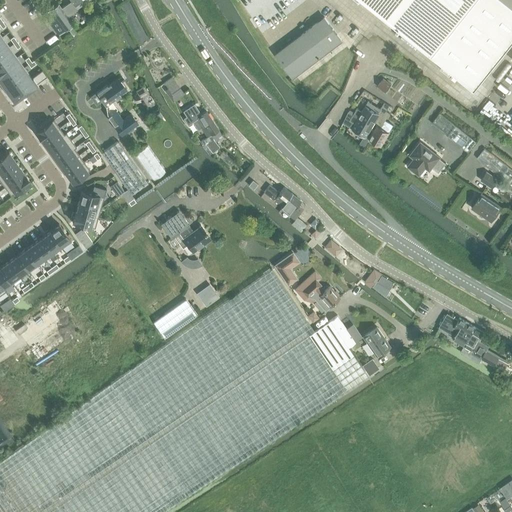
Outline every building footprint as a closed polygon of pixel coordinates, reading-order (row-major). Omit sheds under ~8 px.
[(72,25),(66,16),(77,8),(77,7),(87,0),(70,0),(72,1),(61,9),(58,5),(43,15),(58,36),(68,29),(72,35),(79,31),(74,24),(72,25)] [(511,0),(363,0),(409,37),(474,89),(511,41),(511,0)] [(293,78),(343,40),(325,17),(276,54),(293,78)] [(0,75),(1,77),(7,86),(8,87),(6,89),(9,94),(26,81),(28,79),(29,79),(0,38),(0,75)] [(347,53),(352,50),(345,40),(340,44),(347,53)] [(325,73),(328,69),(320,62),(317,66),(316,66),(308,75),(310,77),(305,83),(314,91),(328,75),(325,73)] [(386,92),(392,84),(384,78),(378,86),(386,92)] [(96,93),(90,97),(96,105),(102,101),(105,105),(112,101),(127,91),(118,79),(108,86),(107,85),(96,93)] [(182,94),(178,88),(173,80),(166,85),(171,93),(170,94),(174,100),(182,94)] [(26,81),(9,94),(10,95),(13,100),(19,96),(30,88),(26,81)] [(144,103),(152,99),(145,85),(137,89),(144,103)] [(357,108),(353,115),(358,118),(376,128),(386,111),(389,105),(384,102),(380,108),(368,101),(366,105),(362,111),(357,108)] [(194,103),(183,111),(186,116),(183,118),(188,125),(192,122),(197,130),(200,128),(212,120),(206,112),(201,115),(199,112),(200,112),(194,103)] [(121,136),(137,125),(130,115),(122,121),(115,111),(107,116),(121,136)] [(390,113),(387,111),(386,111),(376,128),(369,139),(381,146),(393,125),(386,120),(390,113)] [(352,128),(355,123),(351,121),(350,120),(353,114),(348,112),(345,119),(343,123),(352,128)] [(440,113),(432,123),(468,152),(476,141),(440,113)] [(352,129),(369,139),(376,128),(358,118),(353,115),(350,120),(355,123),(352,128),(352,129)] [(54,119),(35,132),(41,140),(60,127),(54,119)] [(147,119),(143,121),(150,131),(154,128),(147,119)] [(212,120),(200,128),(206,136),(207,137),(201,141),(204,144),(205,143),(213,152),(219,147),(215,141),(214,140),(218,137),(222,135),(218,129),(212,120)] [(60,127),(41,140),(46,147),(65,134),(60,127)] [(65,134),(46,147),(51,154),(70,140),(65,134)] [(70,140),(51,154),(56,161),(75,147),(70,140)] [(118,141),(102,152),(132,195),(148,183),(118,141)] [(413,158),(407,166),(419,176),(420,174),(425,168),(429,171),(430,170),(432,167),(438,172),(439,171),(445,163),(441,159),(440,158),(441,157),(420,141),(409,155),(413,158)] [(147,146),(135,154),(154,181),(166,172),(147,146)] [(75,147),(56,161),(61,168),(80,154),(75,147)] [(511,169),(485,148),(477,158),(511,185),(511,169)] [(8,151),(0,157),(0,169),(14,159),(8,151)] [(223,151),(219,156),(231,167),(236,162),(223,151)] [(80,154),(61,168),(66,175),(85,161),(80,154)] [(14,159),(0,169),(0,180),(19,166),(14,159)] [(85,161),(66,175),(72,183),(91,169),(85,161)] [(19,166),(0,180),(5,187),(24,173),(19,166)] [(480,180),(491,188),(497,180),(486,172),(480,180)] [(24,173),(5,187),(11,195),(30,181),(24,173)] [(258,184),(253,180),(248,185),(253,189),(258,184)] [(117,181),(110,186),(117,196),(121,193),(124,191),(121,186),(117,181)] [(81,190),(78,201),(101,207),(104,196),(106,189),(94,186),(91,193),(81,190)] [(264,193),(282,208),(293,195),(284,188),(279,194),(270,186),(264,193)] [(491,221),(496,215),(501,208),(481,194),(471,207),(491,221)] [(299,201),(293,195),(282,208),(289,213),(288,215),(293,219),(302,209),(296,205),(299,201)] [(78,201),(75,210),(98,217),(101,207),(78,201)] [(75,210),(72,221),(95,228),(98,217),(75,210)] [(183,247),(188,244),(193,251),(211,239),(201,225),(192,232),(188,226),(190,225),(179,210),(161,223),(172,238),(175,236),(183,247)] [(291,223),(291,224),(300,232),(301,231),(302,230),(303,229),(307,225),(297,217),(292,222),(291,223)] [(315,218),(310,224),(315,229),(320,224),(315,218)] [(59,224),(50,230),(62,248),(71,241),(59,224)] [(314,238),(322,231),(318,227),(311,234),(313,236),(314,238)] [(50,231),(42,237),(54,253),(62,248),(50,230),(49,230),(50,231)] [(42,237),(34,243),(46,259),(54,253),(42,237)] [(331,241),(326,247),(335,254),(340,249),(331,241)] [(34,243),(25,249),(37,265),(46,259),(34,243)] [(78,244),(74,247),(78,253),(82,250),(78,244)] [(25,249),(18,255),(29,271),(37,265),(25,249)] [(274,265),(288,285),(297,278),(290,268),(299,262),(292,252),(274,265)] [(18,255),(9,261),(21,277),(29,271),(18,255)] [(187,256),(180,261),(182,263),(185,265),(188,267),(191,267),(194,267),(197,267),(200,266),(202,264),(198,258),(195,259),(192,259),(189,258),(187,256)] [(9,261),(1,267),(12,283),(21,277),(9,261)] [(0,283),(4,289),(12,283),(1,267),(0,267),(0,283)] [(0,511),(163,511),(368,376),(348,347),(355,342),(346,328),(337,315),(314,331),(271,269),(166,343),(0,460),(0,511)] [(364,281),(364,282),(371,288),(372,287),(374,284),(382,274),(374,269),(364,281)] [(382,275),(378,282),(390,289),(394,282),(387,278),(383,276),(382,275)] [(209,284),(200,290),(201,291),(206,298),(215,292),(209,284)] [(319,286),(310,294),(304,284),(295,290),(305,305),(314,299),(324,311),(339,298),(329,286),(323,291),(319,286)] [(201,291),(194,296),(203,308),(209,303),(206,298),(201,291)] [(72,309),(79,317),(95,306),(89,297),(72,309)] [(186,298),(153,322),(164,338),(197,314),(186,298)] [(314,311),(307,315),(312,322),(319,318),(314,311)] [(446,313),(439,327),(454,335),(452,339),(463,345),(469,335),(469,336),(474,327),(459,318),(458,317),(457,320),(446,313)] [(376,356),(390,346),(377,327),(363,336),(376,356)] [(469,335),(463,345),(473,351),(472,352),(481,357),(494,364),(495,365),(493,367),(503,373),(504,370),(510,373),(511,368),(511,367),(507,365),(509,362),(498,356),(496,355),(486,349),(488,346),(488,345),(486,344),(486,343),(482,341),(482,342),(479,340),(483,332),(484,332),(474,327),(469,336),(469,335)] [(56,348),(41,358),(47,369),(63,359),(56,348)] [(368,375),(378,368),(371,359),(362,365),(368,375)] [(511,478),(499,488),(505,496),(511,490),(511,478)] [(499,490),(487,497),(491,503),(502,495),(499,490)] [(511,511),(511,506),(506,497),(500,501),(505,509),(504,510),(505,511),(511,511)]
